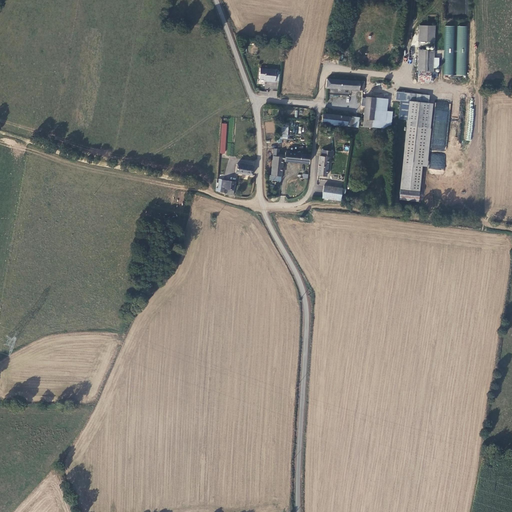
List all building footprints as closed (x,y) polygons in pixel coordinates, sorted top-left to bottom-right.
[(431,74),(434,28),(418,28),(417,48),(414,48),(414,54),(417,54),(416,74),(428,74),(431,74)] [(442,78),(451,78),(453,29),(443,29),(442,78)] [(454,78),(464,79),(466,30),(456,29),(454,78)] [(265,87),(275,87),(276,75),(260,73),(259,84),(266,85),(265,87)] [(415,84),(427,85),(427,84),(428,74),(416,74),(415,84)] [(428,74),(427,84),(435,84),(435,74),(431,74),(428,74)] [(326,80),(325,90),(362,93),(363,84),(326,80)] [(363,99),(363,101),(360,100),(359,108),(363,109),(362,122),(371,123),(373,100),(363,99)] [(373,100),(371,123),(381,124),(383,101),(373,100)] [(423,131),(425,106),(407,104),(404,129),(423,131)] [(320,127),(356,132),(357,122),(321,117),(320,127)] [(362,122),(361,130),(381,132),(381,124),(371,123),(362,122)] [(280,139),(281,140),(281,139),(288,139),(288,127),(281,127),(280,139)] [(269,178),(279,179),(281,163),(281,159),(277,159),(277,151),(272,151),(270,170),(269,178)] [(284,153),(284,158),(283,163),(307,166),(309,156),(284,153)] [(444,170),(445,155),(431,154),(429,169),(444,170)] [(320,158),(317,178),(326,179),(328,159),(320,158)] [(235,167),(234,175),(251,178),(253,167),(249,167),(248,169),(245,169),(235,167)] [(221,182),(220,190),(215,190),(215,193),(218,195),(221,196),(225,197),(226,191),(233,192),(233,184),(221,182)] [(339,203),(341,191),(317,188),(316,200),(339,203)]
